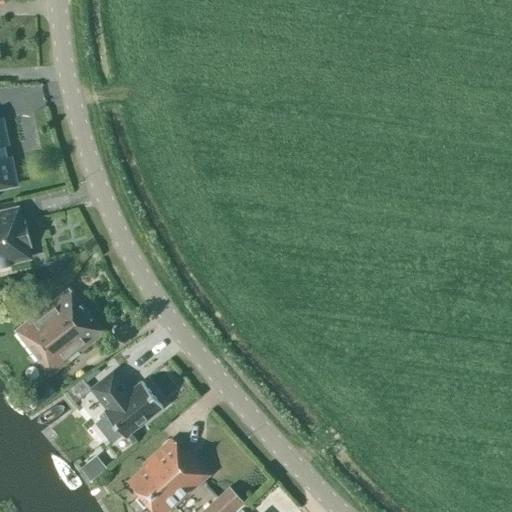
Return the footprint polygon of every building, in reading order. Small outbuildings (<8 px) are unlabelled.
[(0,133),(0,185),(11,184),(0,133)] [(19,208),(7,211),(0,212),(0,262),(31,255),(29,247),(32,247),(25,216),(22,217),(19,208)] [(104,333),(68,288),(15,330),(50,375),(104,333)] [(124,437),(162,407),(142,381),(129,391),(113,370),(91,388),(107,409),(104,411),(107,415),(98,421),(113,440),(121,433),(124,437)] [(55,391),(48,381),(28,397),(36,407),(55,391)] [(156,511),(165,511),(209,475),(171,439),(143,464),(144,466),(128,480),(156,511)] [(231,511),(243,501),(229,486),(200,511),(231,511)]
